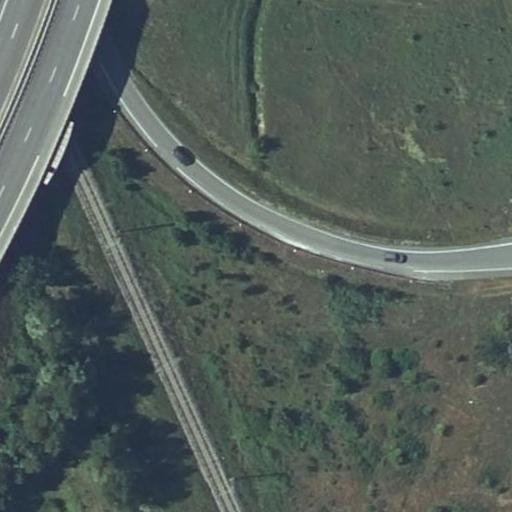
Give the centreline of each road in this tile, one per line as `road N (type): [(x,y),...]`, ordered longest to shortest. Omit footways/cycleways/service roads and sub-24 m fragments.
road 1 (trunk): [(81,0),(154,130),(230,200),(282,228),(391,259),(511,258)]
road 2 (trunk): [(0,180),(73,0)]
